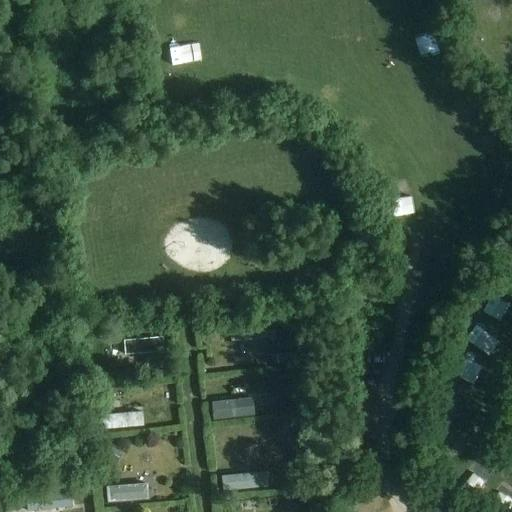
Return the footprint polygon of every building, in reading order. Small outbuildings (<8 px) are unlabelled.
[(286,339),(226,342),(227,351),(286,348),(286,339)] [(273,356),(273,366),(285,366),(285,356),(273,356)] [(156,366),(157,375),(167,375),(166,365),(156,366)] [(278,376),(279,388),(292,387),(291,375),(278,376)] [(98,393),(98,409),(109,408),(108,398),(107,398),(107,393),(98,393)] [(249,407),(209,414),(212,430),(252,424),(249,407)] [(142,422),(100,424),(100,441),(143,440),(142,422)] [(280,428),(284,437),(294,432),(290,423),(280,428)] [(104,457),(117,465),(125,452),(112,444),(104,457)] [(265,477),(220,480),(221,500),(266,498),(265,477)] [(105,511),(119,511),(147,511),(147,495),(105,496),(105,511)]
